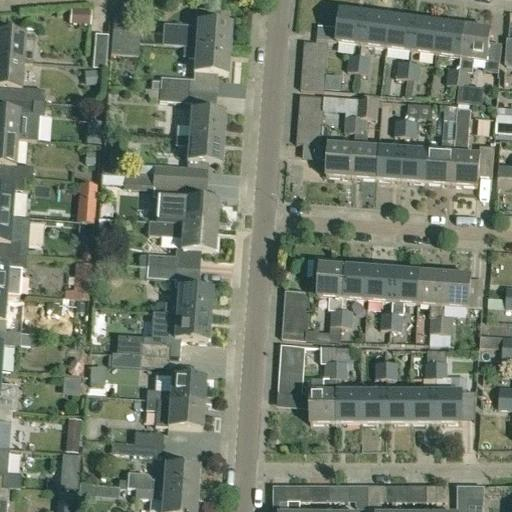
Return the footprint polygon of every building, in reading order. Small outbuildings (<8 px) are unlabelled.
[(72,23),(89,24),(91,11),(73,9),(72,23)] [(183,49),(228,52),(230,27),(218,26),(219,14),(196,12),(195,30),(164,27),(162,47),(183,49)] [(336,44),(361,48),(365,15),(340,12),(336,44)] [(390,19),(365,15),(361,48),(385,51),(390,19)] [(415,22),(390,19),(385,51),(410,54),(415,22)] [(440,25),(415,22),(410,54),(435,58),(440,25)] [(465,29),(440,25),(435,58),(460,61),(462,50),(465,29)] [(468,92),(470,76),(472,76),(474,63),(485,64),(484,74),(498,76),(501,49),(488,47),(490,32),(465,29),(462,50),(460,61),(458,74),(456,90),(468,92)] [(139,35),(125,34),(112,33),(110,56),(137,58),(138,46),(139,35)] [(0,62),(22,65),(25,38),(0,35),(0,62)] [(105,71),(108,38),(95,37),(93,70),(105,71)] [(304,45),(303,57),(327,59),(328,47),(304,45)] [(194,60),(193,75),(227,77),(228,52),(183,49),(182,59),(194,60)] [(303,57),(302,69),(326,70),(327,59),(303,57)] [(359,61),(350,59),(348,75),(357,76),(359,61)] [(368,78),(370,62),(359,61),(357,76),(368,78)] [(0,89),(2,90),(1,102),(28,104),(32,104),(32,105),(43,106),(44,93),(20,92),(22,65),(0,62),(0,89)] [(400,66),(397,82),(407,83),(410,67),(400,66)] [(407,83),(408,83),(406,101),(415,102),(417,85),(420,69),(410,67),(407,83)] [(302,69),(302,81),(325,82),(326,70),(302,69)] [(447,89),(456,90),(458,74),(449,73),(447,89)] [(160,92),(188,94),(188,83),(160,81),(160,92)] [(324,94),(325,82),(302,81),(301,93),(324,94)] [(160,92),(159,105),(187,107),(188,94),(160,92)] [(300,99),(299,111),(323,113),(324,101),(300,99)] [(323,113),(323,114),(345,115),(346,102),(324,101),(323,113)] [(0,114),(0,140),(16,142),(18,116),(31,117),(32,105),(32,104),(28,104),(1,102),(1,114),(0,114)] [(355,136),(356,122),(357,103),(346,102),(345,115),(344,136),(355,137),(355,136)] [(357,103),(356,122),(376,124),(377,105),(357,103)] [(299,111),(298,123),(322,125),(323,114),(323,113),(299,111)] [(453,156),(451,188),(477,190),(478,179),(492,180),(494,150),(480,149),(479,158),(467,157),(471,113),(456,112),(455,128),(454,144),(453,156)] [(190,114),(188,139),(222,142),(224,116),(190,114)] [(298,123),(297,135),(321,137),(322,125),(298,123)] [(395,124),(394,140),(405,141),(406,125),(395,124)] [(416,142),(417,126),(406,125),(405,141),(416,142)] [(444,143),(454,144),(455,128),(445,128),(444,143)] [(320,149),(321,137),(297,135),(296,147),(320,149)] [(354,149),(352,181),(376,183),(379,151),(366,150),(367,136),(355,136),(355,137),(354,149)] [(220,166),(222,142),(188,139),(186,164),(220,166)] [(0,179),(23,182),(30,182),(31,170),(14,169),(16,142),(0,140),(0,179)] [(429,154),(426,187),(451,188),(453,156),(454,144),(444,143),(442,143),(441,155),(429,154)] [(326,179),(352,181),(354,149),(328,147),(326,179)] [(404,152),(379,151),(376,183),(401,185),(404,152)] [(426,187),(429,154),(404,152),(401,185),(426,187)] [(207,171),(187,170),(185,170),(153,168),(152,180),(186,183),(206,184),(207,171)] [(22,194),(23,182),(0,179),(0,219),(10,220),(12,193),(22,194)] [(95,220),(101,182),(88,180),(82,218),(95,220)] [(172,196),(185,197),(205,198),(206,184),(186,183),(152,180),(151,194),(172,196)] [(215,230),(217,205),(172,201),(171,217),(167,217),(166,227),(215,230)] [(0,257),(17,259),(18,247),(8,246),(10,220),(0,219),(0,257)] [(175,260),(147,258),(146,269),(169,271),(199,273),(200,254),(213,255),(215,230),(166,227),(148,225),(148,239),(180,242),(179,252),(175,252),(175,260)] [(0,296),(5,297),(19,298),(21,271),(24,272),(25,260),(17,259),(0,257),(0,296)] [(89,297),(92,263),(79,261),(75,296),(89,297)] [(343,314),(344,301),(346,269),(336,268),(336,263),(315,262),(314,284),(319,285),(317,300),(330,300),(329,313),(331,313),(330,329),(341,330),(343,314)] [(209,287),(198,286),(199,273),(169,271),(146,269),(146,281),(174,283),(173,291),(176,291),(175,307),(164,306),(163,314),(175,315),(174,316),(208,318),(210,293),(208,293),(209,287)] [(344,301),(368,303),(371,271),(346,269),(344,301)] [(396,272),(371,271),(368,303),(393,305),(396,272)] [(404,306),(418,307),(420,274),(396,272),(393,305),(392,318),(391,334),(402,335),(404,306)] [(442,320),(443,308),(445,276),(420,274),(418,307),(430,308),(429,320),(431,321),(430,336),(441,337),(442,320)] [(468,310),(471,278),(445,276),(443,308),(468,310)] [(286,293),(285,306),(308,307),(309,295),(286,293)] [(20,337),(20,325),(18,325),(18,321),(17,318),(14,317),(3,316),(5,297),(0,296),(0,335),(18,337),(20,337)] [(285,306),(284,318),(307,319),(308,307),(285,306)] [(140,346),(139,358),(164,360),(167,360),(169,341),(206,344),(208,318),(174,316),(175,315),(163,314),(150,313),(148,347),(140,346)] [(353,314),(343,314),(341,330),(352,331),(353,314)] [(382,317),(381,334),(391,334),(392,318),(382,317)] [(284,318),(283,330),(306,331),(307,319),(284,318)] [(442,320),(441,337),(451,337),(452,321),(442,320)] [(305,343),(306,331),(283,330),(282,342),(305,343)] [(18,337),(0,335),(0,361),(1,348),(18,349),(20,337),(18,337)] [(116,338),(115,356),(139,358),(140,346),(141,340),(116,338)] [(511,342),(502,342),(502,353),(511,353),(511,342)] [(304,362),(305,350),(282,349),(281,360),(304,362)] [(311,395),(310,427),(337,427),(337,395),(337,384),(337,367),(337,351),(321,351),(321,367),(325,367),(325,383),(323,383),(323,395),(311,395)] [(511,353),(502,353),(501,364),(511,365),(511,353)] [(424,383),(424,395),(412,395),(412,427),(437,428),(437,405),(437,355),(428,355),(428,367),(425,367),(425,383),(424,383)] [(462,428),(462,395),(449,395),(449,383),(448,383),(448,367),(447,367),(447,355),(437,355),(437,405),(437,428),(462,428)] [(111,356),(110,369),(138,371),(138,369),(139,358),(111,356)] [(167,360),(164,360),(139,358),(138,369),(166,371),(167,360)] [(281,360),(280,372),(303,374),(304,362),(281,360)] [(347,367),(337,367),(337,384),(347,384),(347,367)] [(375,367),(375,383),(386,383),(386,367),(375,367)] [(398,367),(386,367),(386,383),(398,383),(398,367)] [(280,372),(279,384),(303,386),(303,374),(280,372)] [(147,389),(146,403),(202,407),(204,382),(170,379),(170,391),(147,389)] [(302,398),(303,386),(279,384),(278,396),(302,398)] [(0,413),(10,414),(12,414),(14,390),(0,389),(0,413)] [(511,391),(500,391),(499,402),(511,403),(511,391)] [(362,395),(337,395),(337,427),(362,427),(362,395)] [(362,427),(387,427),(387,395),(362,395),(362,427)] [(412,427),(412,395),(387,395),(387,427),(412,427)] [(498,413),(511,414),(511,403),(499,402),(498,413)] [(201,433),(202,407),(146,403),(145,414),(156,415),(155,429),(201,433)] [(0,452),(7,453),(10,414),(0,413),(0,452)] [(67,422),(67,430),(79,431),(80,423),(67,422)] [(163,438),(134,436),(134,447),(162,449),(163,438)] [(77,456),(78,446),(65,445),(64,455),(77,456)] [(161,461),(162,449),(134,447),(133,459),(161,461)] [(0,452),(0,491),(8,492),(19,493),(21,478),(5,477),(7,453),(0,452)] [(127,491),(135,491),(195,496),(197,471),(163,468),(162,485),(152,484),(146,478),(128,477),(127,491)] [(78,482),(60,480),(59,492),(77,494),(78,482)] [(299,511),(299,505),(299,489),(289,489),(289,505),(288,511),(299,511)] [(299,505),(310,505),(310,489),(299,489),(299,505)] [(340,505),(340,489),(329,489),(329,505),(340,505)] [(340,489),(340,505),(350,505),(350,489),(340,489)] [(367,511),(368,489),(356,489),(356,509),(358,511),(367,511)] [(382,489),(368,489),(367,511),(377,511),(382,508),(382,489)] [(387,505),(396,505),(396,489),(387,489),(387,505)] [(436,505),(436,489),(423,489),(423,505),(436,505)] [(467,511),(469,491),(457,490),(456,509),(456,511),(467,511)] [(8,492),(0,491),(0,511),(4,511),(5,505),(8,502),(8,492)] [(194,511),(195,496),(135,491),(134,501),(161,503),(160,511),(194,511)] [(482,511),(482,510),(484,510),(485,491),(469,491),(467,511),(482,511)]
